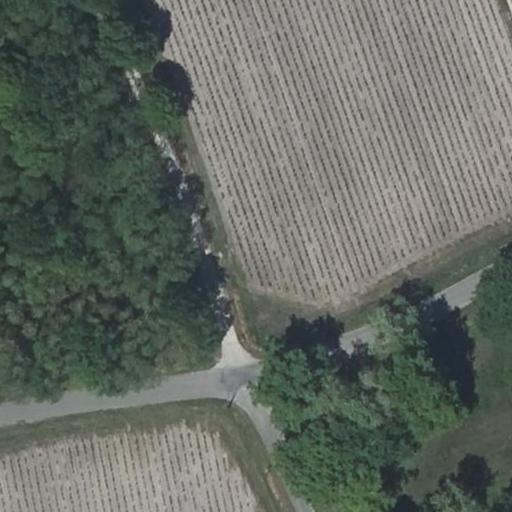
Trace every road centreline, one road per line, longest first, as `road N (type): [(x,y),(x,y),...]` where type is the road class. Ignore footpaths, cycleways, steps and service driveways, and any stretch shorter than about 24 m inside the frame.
road 1 (unclassified): [(236,367),(354,339),(511,263)]
road 2 (unclassified): [(0,409),(236,367)]
road 3 (unclassified): [(302,511),(236,367)]
